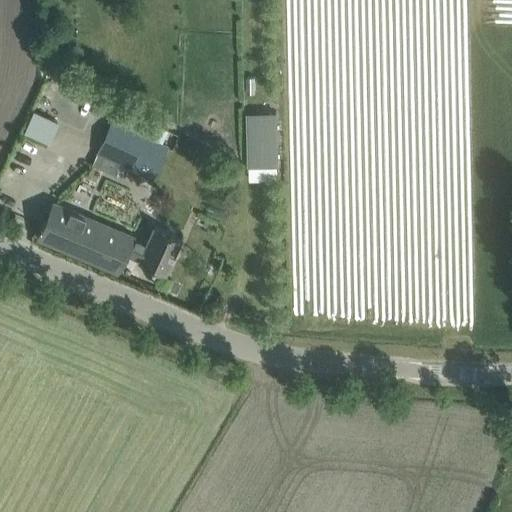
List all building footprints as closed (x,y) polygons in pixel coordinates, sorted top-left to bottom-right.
[(157,140),(163,126),(117,105),(91,164),(113,174),(118,163),(152,179),(167,145),(157,140)] [(26,131),(46,140),(55,120),(35,111),(26,131)] [(248,112),(249,161),(278,160),(277,112),(248,112)] [(221,163),(217,173),(231,180),(236,169),(221,163)] [(51,202),(44,218),(37,236),(117,270),(125,253),(138,259),(138,260),(164,272),(172,254),(179,237),(153,225),(145,244),(132,238),(132,237),(51,202)]
